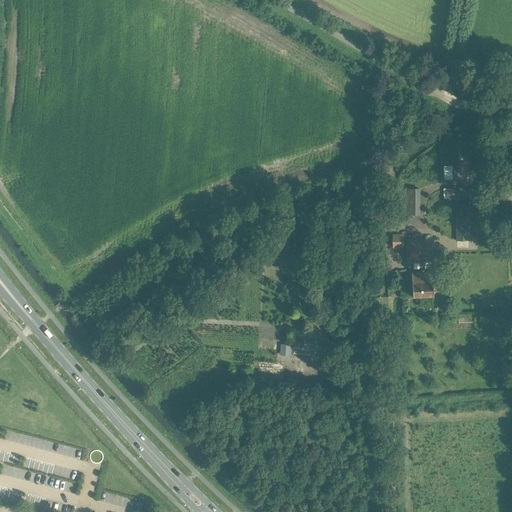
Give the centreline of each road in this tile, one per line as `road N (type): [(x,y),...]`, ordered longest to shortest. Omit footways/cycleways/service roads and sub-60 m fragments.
road 1 (unclassified): [(275,0),(448,100),(511,102)]
road 2 (primary): [(208,511),(35,324)]
